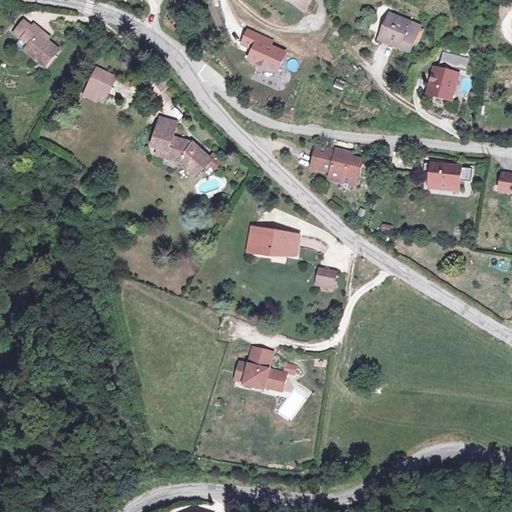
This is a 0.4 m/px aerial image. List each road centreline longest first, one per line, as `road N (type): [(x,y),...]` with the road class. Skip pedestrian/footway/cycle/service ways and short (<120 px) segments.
road 1 (tertiary): [(511,339),(353,238),(236,132),(190,72)]
road 2 (tertiary): [(128,511),(185,491),(328,500),(447,451),(511,464)]
road 3 (residential): [(511,154),(273,124),(239,107),(210,77),(190,72)]
road 4 (track): [(480,149),(387,89),(326,23),(272,26),(235,0)]
road 5 (tertiary): [(190,72),(150,32),(57,0)]
road 6 (track): [(97,17),(136,56),(175,116)]
